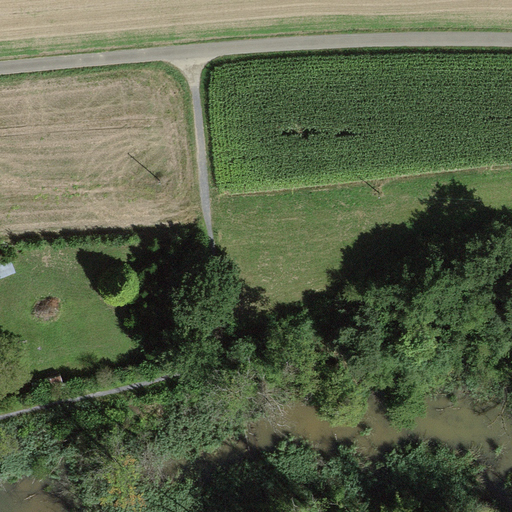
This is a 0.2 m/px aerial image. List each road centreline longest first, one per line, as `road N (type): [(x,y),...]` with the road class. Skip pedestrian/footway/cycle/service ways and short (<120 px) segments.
road 1 (track): [(511,39),(185,51)]
road 2 (track): [(185,51),(0,66)]
